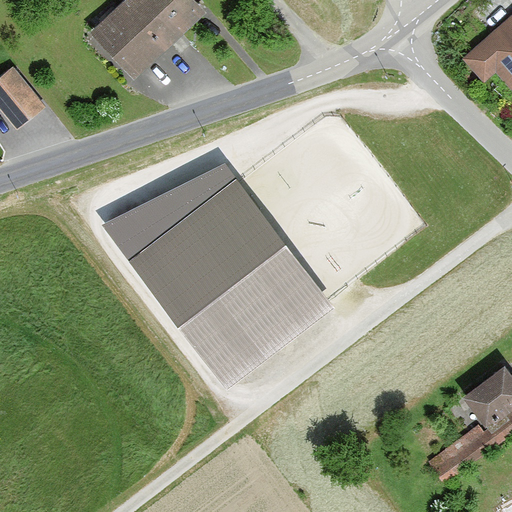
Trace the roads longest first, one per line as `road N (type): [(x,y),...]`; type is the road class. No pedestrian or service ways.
road 1 (unclassified): [(511,212),(125,511)]
road 2 (tertiary): [(398,38),(0,178)]
road 3 (tertiary): [(398,38),(511,152)]
